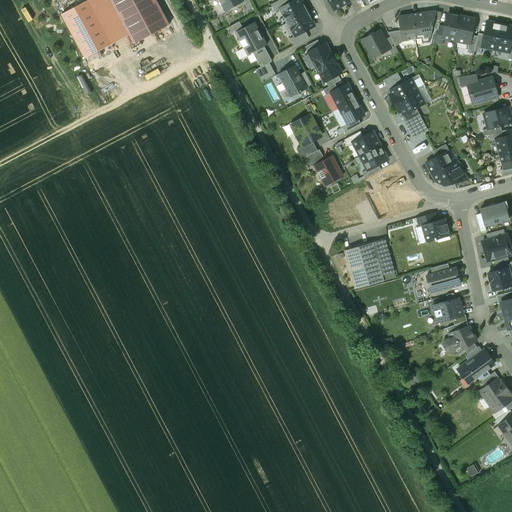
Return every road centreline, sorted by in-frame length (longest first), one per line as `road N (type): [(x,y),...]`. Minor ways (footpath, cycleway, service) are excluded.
road 1 (track): [(187,0),(463,511)]
road 2 (track): [(0,164),(214,50)]
road 3 (track): [(456,200),(318,241)]
